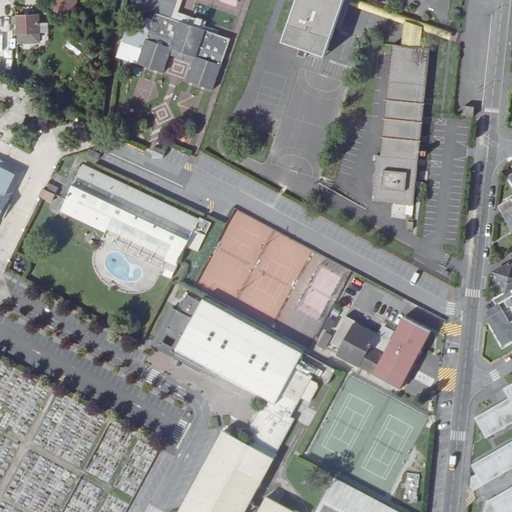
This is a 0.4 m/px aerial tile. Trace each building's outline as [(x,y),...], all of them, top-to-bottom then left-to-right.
[(59,0),(56,11),(64,13),(72,16),(78,0),(59,0)] [(134,0),(134,4),(156,12),(138,62),(164,71),(172,47),(197,55),(195,62),(188,80),(215,88),(231,38),(172,17),(177,0),(134,0)] [(326,57),(332,38),(344,4),(345,0),(298,0),(291,24),(284,43),(326,57)] [(405,25),(423,32),(460,44),(463,34),(366,0),(345,0),(344,4),(405,25)] [(41,43),(40,15),(16,16),(17,44),(41,43)] [(403,45),(421,47),(423,32),(405,25),(403,45)] [(70,46),(82,54),(82,52),(89,57),(90,56),(97,60),(101,55),(77,36),(70,46)] [(431,48),(421,47),(403,45),(393,44),(382,156),(378,155),(373,201),(407,204),(406,214),(414,215),(431,48)] [(182,57),(195,62),(197,55),(172,47),(170,53),(182,57)] [(473,117),(474,107),(465,106),(464,116),(473,117)] [(105,155),(91,148),(87,157),(101,164),(105,155)] [(167,152),(160,149),(156,156),(163,159),(167,152)] [(0,217),(23,172),(0,160),(0,217)] [(82,168),(63,207),(107,228),(179,263),(199,222),(115,183),(82,168)] [(52,202),(55,195),(44,190),(41,197),(43,198),(52,202)] [(502,213),(511,207),(511,199),(498,207),(502,213)] [(511,207),(502,213),(511,230),(511,252),(509,255),(511,260),(511,207)] [(511,261),(493,273),(493,274),(504,293),(492,300),(496,305),(501,305),(511,297),(511,261)] [(303,396),(312,401),(320,387),(319,383),(313,379),(314,376),(297,366),(304,352),(204,298),(176,350),(270,401),(268,406),(263,403),(248,431),(252,434),(250,439),(277,454),(296,419),(292,417),(299,404),(303,396)] [(501,305),(496,305),(485,312),(489,319),(487,320),(503,347),(511,342),(511,322),(511,323),(501,305)] [(356,323),(357,321),(347,316),(332,343),(341,348),(338,355),(361,367),(362,366),(375,373),(374,374),(401,388),(432,331),(405,317),(389,346),(375,339),(378,334),(356,323)] [(316,347),(325,350),(331,335),(322,331),(316,347)] [(335,353),(338,347),(329,343),(326,348),(335,353)] [(511,424),(511,384),(510,386),(511,389),(511,396),(510,398),(476,419),(487,438),(511,424)] [(296,511),(268,497),(261,509),(252,503),(276,458),(275,458),(248,443),(224,431),(223,434),(180,511),(296,511)] [(277,454),(250,439),(248,443),(275,458),(277,454)] [(484,511),(511,511),(511,442),(472,466),(478,475),(472,478),(471,486),(474,491),(485,485),(511,469),(511,487),(511,488),(487,502),(484,511)] [(407,472),(403,499),(416,501),(419,474),(407,472)] [(396,511),(337,480),(319,511),(396,511)]
